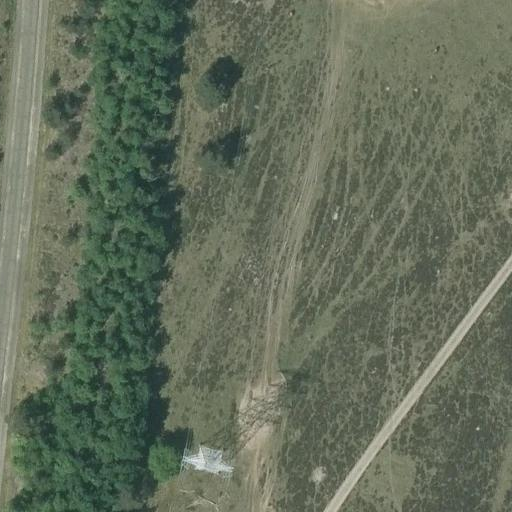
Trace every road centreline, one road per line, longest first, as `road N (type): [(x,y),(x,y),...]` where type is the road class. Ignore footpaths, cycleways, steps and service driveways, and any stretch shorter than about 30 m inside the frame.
road 1 (unclassified): [(0,330),(30,0)]
road 2 (track): [(333,511),(511,265)]
